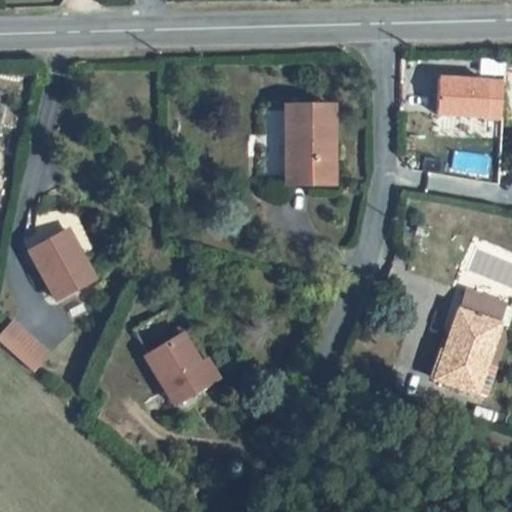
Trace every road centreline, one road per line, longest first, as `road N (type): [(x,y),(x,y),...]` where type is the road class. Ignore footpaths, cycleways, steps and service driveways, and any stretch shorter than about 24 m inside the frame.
road 1 (residential): [(381,24),(381,213),(353,299),(248,511)]
road 2 (secondary): [(0,35),(381,24)]
road 3 (secondary): [(381,24),(511,20)]
